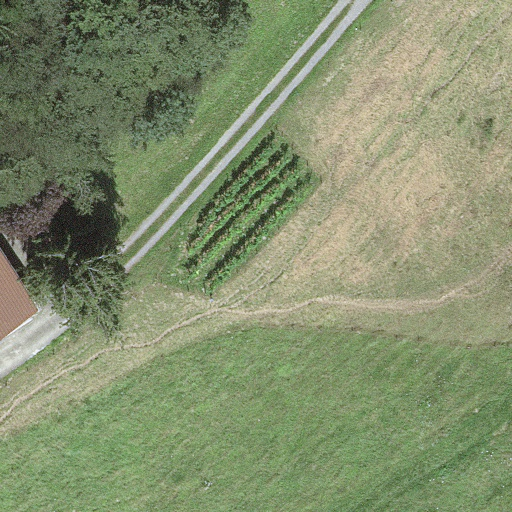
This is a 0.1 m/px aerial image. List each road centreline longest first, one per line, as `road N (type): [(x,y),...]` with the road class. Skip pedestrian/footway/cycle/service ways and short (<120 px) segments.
road 1 (track): [(345,0),(75,306),(0,357)]
road 2 (track): [(344,511),(511,393)]
